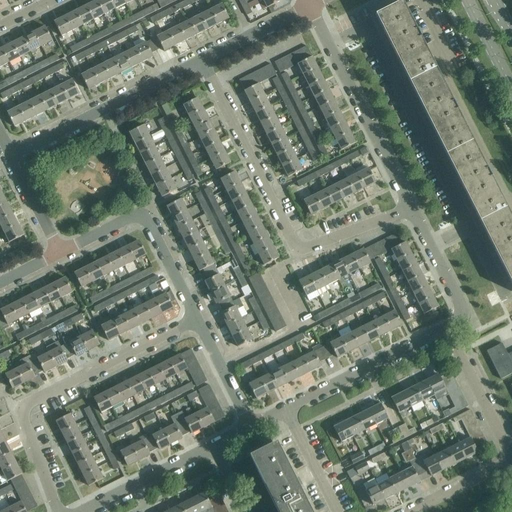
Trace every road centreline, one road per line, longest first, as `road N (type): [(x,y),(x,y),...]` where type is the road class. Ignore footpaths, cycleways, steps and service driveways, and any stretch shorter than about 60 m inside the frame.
road 1 (residential): [(410,208),(298,248),(202,60)]
road 2 (residential): [(58,511),(23,411),(196,319)]
road 3 (residential): [(470,226),(372,32),(364,28),(329,46)]
road 4 (residential): [(414,511),(510,458),(450,326)]
road 5 (residential): [(11,157),(202,60)]
road 6 (residential): [(58,253),(130,217),(145,219),(196,319)]
road 7 (residential): [(287,410),(450,326)]
road 8 (residential): [(410,208),(329,46)]
road 9 (residential): [(82,511),(213,446)]
road 10 (residential): [(196,319),(251,428)]
